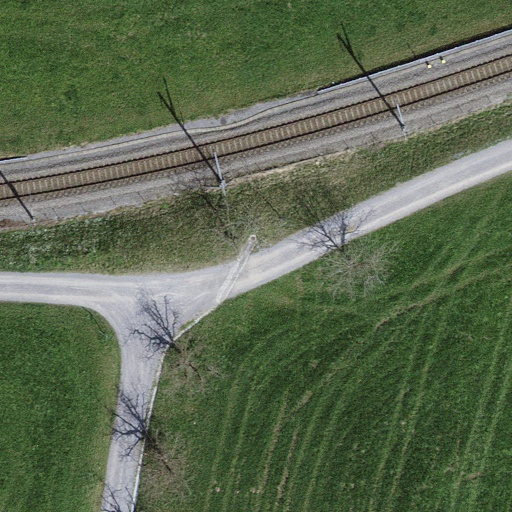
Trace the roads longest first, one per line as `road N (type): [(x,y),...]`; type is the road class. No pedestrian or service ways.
road 1 (track): [(0,294),(154,307),(371,209),(511,159)]
road 2 (track): [(154,307),(131,511)]
